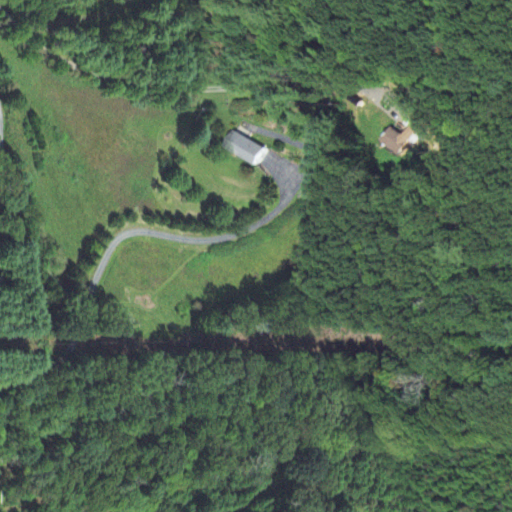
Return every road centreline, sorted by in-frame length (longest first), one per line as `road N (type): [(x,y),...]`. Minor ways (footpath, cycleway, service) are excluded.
road 1 (residential): [(0,110),(3,167),(24,226),(81,314),(66,356),(0,388)]
road 2 (residential): [(235,0),(112,77),(59,60),(0,13)]
